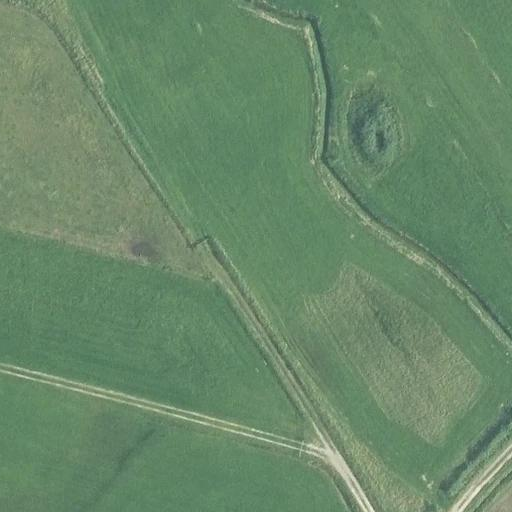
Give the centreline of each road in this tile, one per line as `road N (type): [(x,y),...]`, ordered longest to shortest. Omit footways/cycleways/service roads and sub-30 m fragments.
road 1 (track): [(368,511),(76,44),(67,0)]
road 2 (track): [(0,367),(332,455)]
